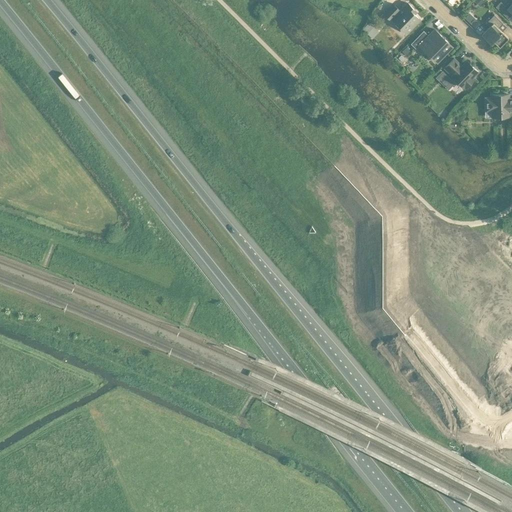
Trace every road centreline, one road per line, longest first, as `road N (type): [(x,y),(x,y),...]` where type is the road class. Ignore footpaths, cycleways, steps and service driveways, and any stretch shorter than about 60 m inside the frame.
road 1 (trunk): [(458,511),(45,0)]
road 2 (trunk): [(0,0),(408,511)]
road 3 (track): [(193,298),(0,221)]
